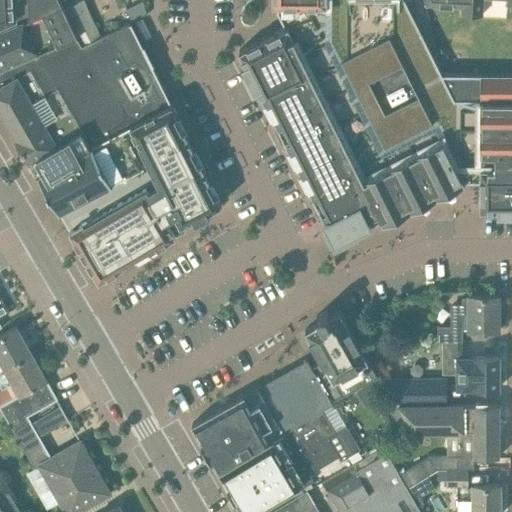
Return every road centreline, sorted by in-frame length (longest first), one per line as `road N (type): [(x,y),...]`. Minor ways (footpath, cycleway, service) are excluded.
road 1 (residential): [(203,0),(203,68),(281,234)]
road 2 (residential): [(96,339),(281,234)]
road 3 (residential): [(314,292),(131,399)]
road 4 (residential): [(511,251),(437,249),(314,292)]
road 5 (tertiary): [(96,339),(0,178)]
road 6 (tertiary): [(197,511),(131,399)]
